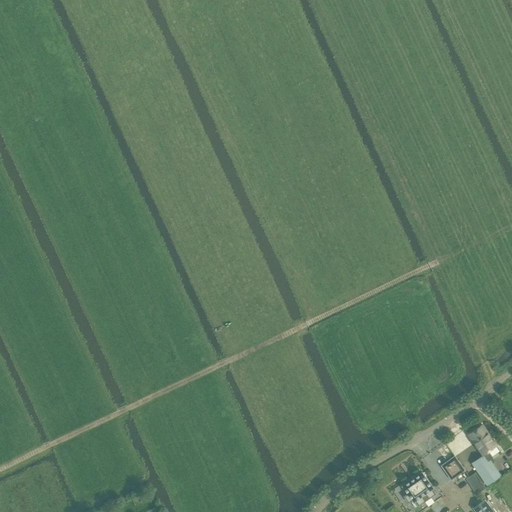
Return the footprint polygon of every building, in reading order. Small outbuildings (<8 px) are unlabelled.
[(483,425),(469,434),(483,454),(486,453),(491,460),(493,458),(488,450),(496,445),(492,439),(494,437),(490,431),(488,433),(483,425)] [(483,454),(472,462),(483,479),(497,470),(491,460),(486,453),(483,454)] [(455,457),(442,466),(452,479),(465,470),(455,457)] [(418,505),(435,493),(432,488),(433,488),(422,472),(403,485),(408,493),(404,496),(409,502),(412,499),(414,501),(414,500),(418,505)] [(475,473),(466,479),(469,484),(479,478),(475,473)] [(495,511),(485,498),(473,508),(476,511),(495,511)]
